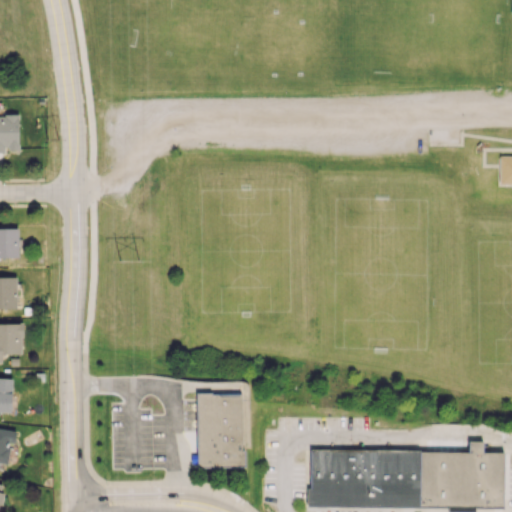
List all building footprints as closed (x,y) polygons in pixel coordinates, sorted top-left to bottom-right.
[(0,114),(1,149),(18,149),(17,114),(0,114)] [(501,156),(511,156),(511,184),(500,185),(501,156)] [(17,228),(0,228),(0,249),(0,257),(17,257),(17,228)] [(0,303),(0,308),(16,308),(16,276),(0,276),(0,303)] [(0,322),(0,348),(0,353),(22,353),(21,323),(0,322)] [(0,390),(0,411),(11,412),(11,378),(0,378),(0,390)] [(197,396),(198,457),(198,470),(247,469),(246,452),(242,452),(242,396),(197,396)] [(0,442),(0,462),(8,463),(8,444),(14,444),(15,429),(0,429),(0,442)] [(308,451),(308,508),(505,510),(506,455),(484,454),(484,444),(469,444),(469,453),(308,451)]
